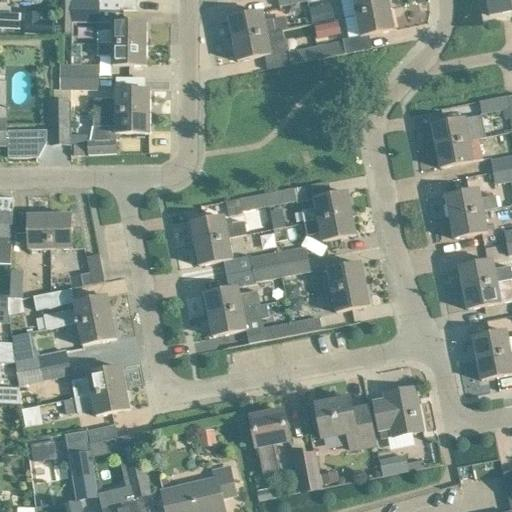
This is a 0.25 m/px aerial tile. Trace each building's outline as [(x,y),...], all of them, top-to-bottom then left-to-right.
[(72,0),(70,0),(70,12),(100,12),(99,0),(72,0)] [(279,0),(281,8),(309,2),(308,0),(279,0)] [(353,0),(357,17),(391,10),(388,0),(353,0)] [(511,12),(511,7),(510,0),(485,0),(489,17),(511,12)] [(323,6),(309,9),(312,25),(327,23),(323,6)] [(357,17),(361,38),(395,32),(391,10),(357,17)] [(100,12),(70,12),(70,38),(72,38),(72,24),(100,24),(100,12)] [(265,13),(230,20),(234,42),(269,35),(269,34),(275,32),(273,20),(266,21),(265,13)] [(0,15),(0,29),(20,30),(20,16),(0,15)] [(24,15),(23,35),(53,36),(53,22),(41,22),(42,16),(24,15)] [(112,32),(98,32),(98,46),(147,46),(147,24),(113,24),(112,32)] [(325,25),(315,27),(317,40),(328,38),(325,25)] [(269,35),(234,42),(238,63),(258,59),(266,58),(273,56),(273,55),(269,35)] [(345,44),(318,49),(320,61),(348,55),(345,44)] [(70,68),(70,80),(99,80),(99,68),(81,68),(82,46),(72,45),(71,68),(70,68)] [(112,68),(147,68),(147,46),(98,46),(98,57),(112,57),(112,68)] [(290,55),(293,66),(320,61),(318,49),(290,55)] [(99,92),(99,80),(70,80),(69,99),(72,99),(72,91),(99,92)] [(94,101),(94,114),(151,114),(151,92),(117,92),(117,101),(94,101)] [(482,115),(511,110),(508,98),(480,103),(482,115)] [(70,146),(69,126),(69,103),(51,104),(52,147),(70,146)] [(116,129),(116,136),(151,136),(151,114),(94,114),(94,129),(116,129)] [(470,142),(466,120),(433,127),(437,149),(470,142)] [(47,132),(10,133),(11,160),(41,160),(47,147),(47,132)] [(470,142),(437,149),(441,170),(475,164),(470,142)] [(89,157),(117,156),(116,144),(88,145),(89,157)] [(74,157),(85,157),(84,146),(74,146),(74,157)] [(511,158),(492,162),(494,174),(511,170),(511,158)] [(511,170),(494,174),(496,186),(511,183),(511,185),(511,170)] [(266,195),(269,207),(307,199),(305,188),(266,195)] [(479,191),(446,198),(450,220),(484,213),(483,212),(499,209),(496,196),(481,199),(479,191)] [(305,225),(353,215),(348,194),(314,201),(315,209),(303,212),(305,225)] [(242,212),(269,207),(266,195),(223,204),(226,218),(243,215),(242,212)] [(0,265),(13,266),(13,240),(14,200),(0,199),(0,265)] [(484,213),(450,220),(454,241),(488,234),(484,213)] [(353,215),(305,225),(307,236),(320,234),(322,244),(357,237),(353,215)] [(29,252),(44,252),(51,252),(50,217),(29,218),(29,252)] [(72,217),(50,217),(51,252),(73,251),(72,217)] [(191,225),(195,246),(229,239),(247,236),(244,222),(226,225),(225,218),(191,225)] [(257,233),(256,243),(273,244),(274,234),(257,233)] [(224,263),(227,277),(281,266),(278,254),(250,260),(250,257),(233,260),(229,239),(195,246),(200,268),(224,263)] [(309,261),(306,249),(278,254),(281,266),(309,261)] [(92,273),(81,275),(83,287),(94,285),(94,286),(106,284),(100,256),(89,259),(92,273)] [(309,261),(281,266),(283,278),(311,272),(309,261)] [(493,262),(460,268),(464,291),(511,282),(511,281),(511,280),(511,273),(511,267),(495,270),(493,262)] [(362,265),(329,272),(333,293),(366,287),(362,265)] [(205,296),(209,317),(261,306),(260,306),(258,292),(240,296),(239,289),(255,286),(255,283),(283,278),(281,266),(227,277),(230,291),(205,296)] [(12,272),(11,299),(23,300),(25,273),(12,272)] [(501,304),(511,302),(511,282),(464,291),(468,311),(502,305),(501,304)] [(366,287),(333,293),(337,315),(371,308),(366,287)] [(37,311),(58,306),(75,303),(72,290),(34,298),(37,311)] [(0,313),(9,314),(9,299),(9,297),(0,296),(0,313)] [(108,298),(89,302),(75,304),(77,310),(44,316),(47,330),(79,324),(79,325),(112,319),(108,298)] [(261,306),(209,317),(214,339),(247,332),(245,323),(269,318),(267,305),(260,306),(261,306)] [(0,322),(11,323),(9,314),(0,313),(0,322)] [(79,325),(84,347),(117,341),(112,319),(79,325)] [(320,320),(292,325),(295,337),(322,331),(320,320)] [(295,337),(292,325),(265,330),(267,342),(295,337)] [(507,333),(474,339),(478,361),(511,354),(511,339),(509,340),(507,333)] [(6,344),(5,364),(16,365),(13,344),(6,344)] [(40,357),(30,359),(30,360),(32,371),(32,372),(41,370),(69,365),(67,353),(67,352),(40,357)] [(511,354),(478,361),(482,382),(511,376),(511,354)] [(69,365),(41,370),(43,383),(71,377),(71,376),(69,365)] [(91,378),(72,382),(76,400),(126,391),(122,369),(102,373),(90,375),(91,378)] [(26,373),(17,375),(19,386),(19,387),(28,386),(26,373)] [(0,406),(23,407),(20,391),(0,389),(0,406)] [(386,401),(374,404),(381,441),(424,433),(416,389),(385,395),(386,401)] [(130,412),(126,391),(76,400),(64,402),(67,416),(78,413),(78,414),(97,411),(99,418),(130,412)] [(350,400),(317,407),(323,440),(348,435),(352,452),(375,447),(367,408),(352,411),(350,400)] [(283,413),(252,419),(263,474),(279,471),(274,446),(289,443),(283,413)] [(118,427),(91,432),(93,443),(120,438),(118,427)] [(214,431),(199,433),(201,449),(217,446),(214,431)] [(67,436),(70,456),(69,456),(77,499),(96,496),(88,453),(90,452),(87,433),(67,436)] [(54,442),(31,446),(34,463),(50,461),(56,452),(54,442)] [(143,452),(125,456),(129,471),(131,481),(133,487),(135,499),(136,499),(150,496),(144,467),(146,467),(143,452)] [(321,490),(317,471),(314,456),(296,459),(302,494),(321,490)] [(424,461),(407,465),(409,473),(425,469),(424,461)] [(216,480),(163,493),(167,511),(224,511),(222,500),(237,497),(233,478),(231,469),(214,473),(216,480)] [(337,473),(320,476),(322,487),(339,484),(337,473)] [(126,489),(98,495),(102,511),(138,511),(137,504),(136,499),(135,499),(133,487),(126,489)] [(267,490),(257,492),(259,503),(270,501),(267,490)]
